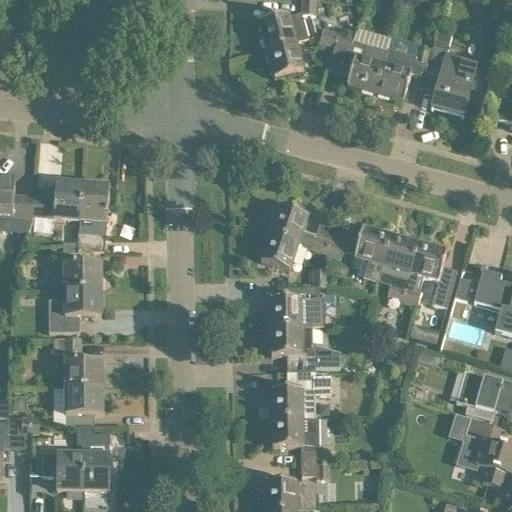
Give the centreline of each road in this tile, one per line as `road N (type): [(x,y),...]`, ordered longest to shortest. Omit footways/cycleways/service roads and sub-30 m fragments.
road 1 (residential): [(178,511),(178,123)]
road 2 (residential): [(178,123),(240,130),(511,203)]
road 3 (residential): [(0,110),(178,123)]
